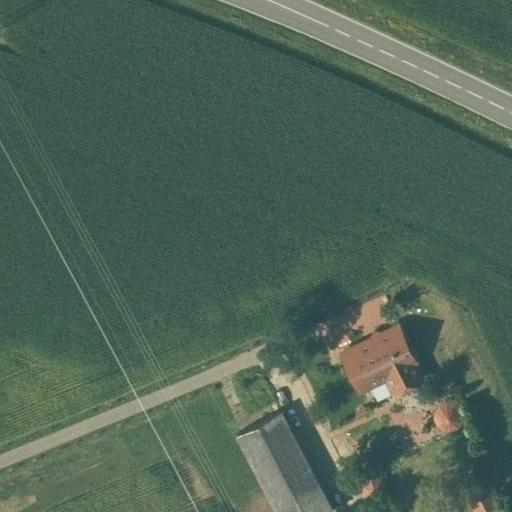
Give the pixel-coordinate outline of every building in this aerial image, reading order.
[(405,339),(397,323),(380,331),(373,329),(368,337),(342,350),(360,387),(370,382),(372,377),(393,367),(402,385),(421,376),(414,361),(415,360),(411,352),(413,348),(409,341),(405,339)] [(429,411),(449,429),(465,412),(445,394),(429,411)] [(327,511),(332,510),(279,409),(236,431),(278,511),(327,511)] [(362,487),(383,495),(388,479),(367,472),(362,487)] [(503,511),(486,477),(459,491),(469,511),(503,511)]
